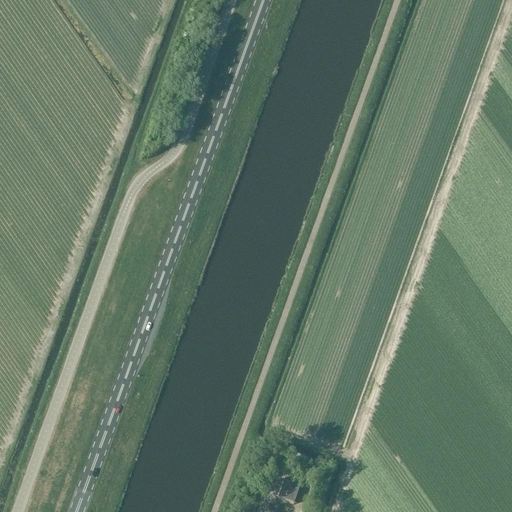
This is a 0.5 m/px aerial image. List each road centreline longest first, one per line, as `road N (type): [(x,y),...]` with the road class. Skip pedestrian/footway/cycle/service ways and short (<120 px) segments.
road 1 (unclassified): [(230,0),(174,153),(129,197),(17,511)]
road 2 (primary): [(76,511),(263,0)]
